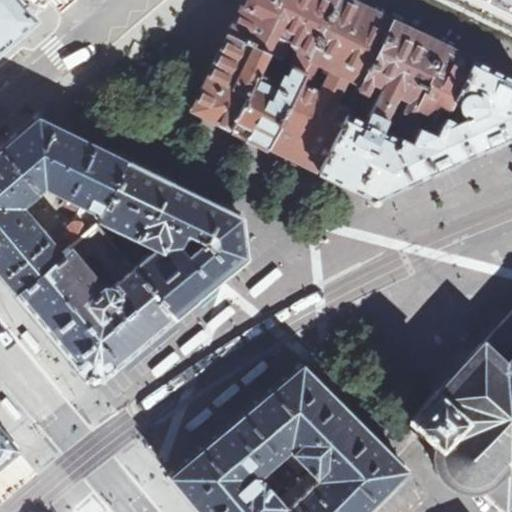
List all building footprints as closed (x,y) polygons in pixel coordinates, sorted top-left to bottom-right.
[(0,0),(0,49),(15,37),(15,36),(36,18),(20,0),(0,0)] [(243,0),(228,33),(265,51),(278,57),(285,43),(295,49),(289,62),(303,69),(308,57),(335,0),(243,0)] [(353,0),(335,0),(308,57),(318,62),(337,71),(347,76),(362,83),(365,76),(391,19),(360,4),(360,3),(353,0)] [(511,0),(442,0),(508,32),(511,33),(511,0)] [(444,44),(391,19),(365,76),(373,80),(382,84),(370,111),(384,117),(397,91),(407,96),(417,101),(444,44)] [(265,51),(228,33),(191,107),(229,126),(255,73),(265,51)] [(417,101),(415,105),(430,112),(436,101),(448,107),(471,57),(444,44),(417,101)] [(318,62),(308,57),(303,69),(266,145),(315,169),(316,168),(318,170),(347,114),(350,107),(336,100),(347,76),(337,71),(325,98),(306,89),(318,62)] [(511,132),(511,77),(471,57),(448,107),(436,134),(418,126),(410,141),(400,136),(399,138),(394,149),(410,180),(511,132)] [(279,84),(255,73),(229,126),(234,129),(233,129),(266,145),(303,69),(289,62),(279,84)] [(367,92),(373,80),(365,76),(362,83),(359,89),(367,92)] [(417,101),(407,96),(401,109),(411,114),(415,105),(417,101)] [(373,197),(410,180),(394,149),(399,138),(380,129),(385,118),(384,117),(370,111),(368,110),(362,121),(347,114),(318,170),(373,197)] [(0,146),(0,148),(36,190),(43,184),(101,213),(126,159),(125,159),(126,158),(94,143),(94,142),(37,115),(0,146)] [(94,142),(94,143),(125,158),(133,143),(101,128),(94,142)] [(0,274),(14,292),(62,253),(21,204),(36,190),(0,148),(0,274)] [(126,159),(101,213),(99,217),(159,246),(133,267),(175,316),(233,267),(232,267),(241,260),(246,256),(246,255),(246,254),(245,249),(241,220),(241,215),(241,214),(240,213),(140,166),(131,162),(131,161),(128,159),(127,160),(126,159)] [(74,242),(89,230),(82,222),(75,220),(66,227),(67,234),(74,242)] [(89,230),(74,242),(70,245),(82,259),(94,249),(119,279),(133,267),(96,223),(89,230)] [(175,316),(133,267),(119,279),(113,284),(102,284),(82,259),(70,245),(62,253),(14,292),(52,335),(84,374),(83,375),(85,377),(100,378),(102,377),(101,376),(136,348),(175,316)] [(251,287),(258,294),(285,270),(279,263),(251,287)] [(233,302),(210,321),(216,328),(239,309),(233,302)] [(434,393),(409,419),(435,443),(433,452),(433,462),(437,471),(444,480),(452,485),(462,489),(472,489),(482,488),(491,496),(493,495),(499,501),(498,502),(506,510),(508,508),(511,503),(511,309),(485,340),(434,393)] [(366,322),(359,315),(332,341),(340,348),(366,322)] [(25,325),(17,332),(33,352),(41,346),(25,325)] [(204,333),(209,329),(207,326),(183,346),(186,350),(206,335),(204,333)] [(188,352),(212,332),(209,329),(204,333),(206,335),(186,350),(188,352)] [(177,349),(153,369),(159,376),(183,356),(177,349)] [(267,355),(244,374),(250,381),(273,362),(267,355)] [(314,375),(302,362),(290,372),(168,474),(199,511),(362,511),(406,468),(384,446),(365,426),(314,375)] [(239,377),(215,398),(218,401),(223,397),(221,395),(240,379),(239,377)] [(223,397),(218,401),(220,404),(244,383),(240,379),(221,395),(223,397)] [(16,415),(0,396),(0,406),(11,419),(16,415)] [(211,402),(188,422),(194,429),(217,409),(211,402)] [(0,460),(11,451),(16,447),(16,446),(14,444),(12,442),(0,427),(0,460)]
